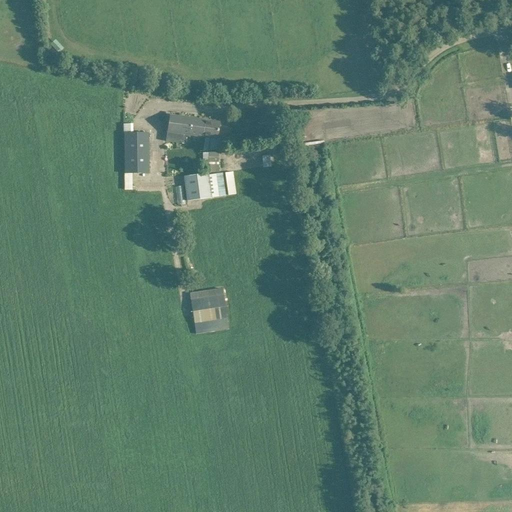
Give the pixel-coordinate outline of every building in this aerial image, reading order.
[(298,111),(284,113),(286,132),(284,132),(285,144),(293,143),(294,145),(302,144),(298,111)] [(187,136),(202,139),(205,121),(170,116),(166,142),(183,144),(186,144),(187,136)] [(219,123),(205,121),(202,139),(205,139),(203,153),(223,152),(225,139),(217,138),(219,123)] [(344,123),(315,122),(314,135),(343,137),(344,123)] [(149,133),(124,133),(124,174),(149,174),(149,133)] [(219,173),(218,153),(208,153),(209,168),(209,173),(219,173)] [(262,156),(263,168),(271,167),(270,156),(262,156)] [(228,196),(236,195),(233,172),(225,174),(228,196)] [(223,173),(209,175),(209,174),(184,177),(187,202),(226,196),(223,173)] [(132,191),(132,181),(124,181),(124,191),(132,191)] [(190,294),(197,334),(230,329),(222,288),(190,294)]
